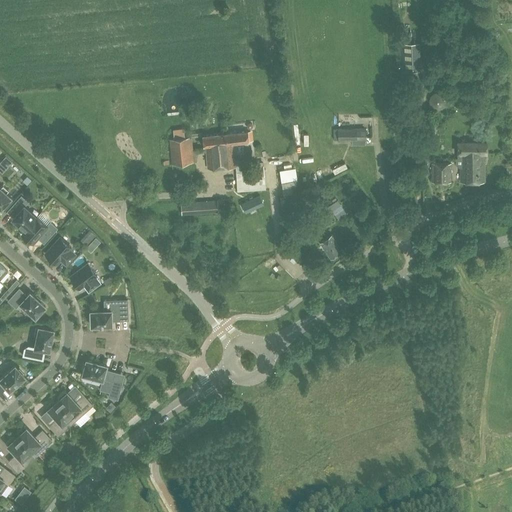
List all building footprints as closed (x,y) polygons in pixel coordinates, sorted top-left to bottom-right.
[(420,69),(418,43),(400,44),(401,70),(420,69)] [(442,94),(438,93),(434,94),(431,97),(429,100),(430,105),(433,108),(437,109),(441,108),(444,106),(446,101),(445,97),(442,94)] [(195,108),(187,109),(188,119),(196,118),(195,108)] [(169,138),(172,164),(194,161),(191,136),(179,137),(178,124),(167,125),(169,138)] [(333,128),(334,139),(352,139),(352,144),(365,144),(365,128),(333,128)] [(247,130),(226,132),(229,166),(235,166),(233,142),(248,141),(247,130)] [(229,166),(226,132),(203,134),(204,145),(206,145),(208,168),(212,168),(229,166)] [(484,152),(486,152),(486,140),(457,141),(457,157),(458,157),(460,156),(463,156),(465,157),(469,157),(469,152),(484,152)] [(485,181),(484,152),(469,152),(469,157),(465,157),(463,156),(460,156),(458,157),(457,157),(455,159),(456,164),(460,167),(460,181),(485,181)] [(292,157),(276,157),(276,164),(281,164),(281,169),(292,169),(292,157)] [(336,172),(350,167),(346,159),(333,164),(336,172)] [(432,163),(431,181),(451,181),(451,162),(432,163)] [(27,176),(23,181),(27,184),(31,180),(27,176)] [(265,177),(236,179),(237,191),(266,188),(265,177)] [(0,207),(1,208),(11,197),(6,193),(9,190),(3,184),(0,187),(0,207)] [(277,196),(279,207),(294,196),(293,194),(277,196)] [(246,212),(264,204),(259,195),(241,203),(246,212)] [(22,232),(22,233),(36,216),(25,206),(28,202),(21,196),(10,208),(14,212),(11,216),(13,217),(12,218),(25,229),(22,232)] [(206,199),(185,201),(181,201),(182,214),(210,212),(218,212),(217,199),(206,199)] [(323,209),(328,215),(342,206),(337,199),(323,209)] [(36,216),(22,233),(33,242),(37,237),(43,243),(57,228),(50,222),(46,226),(36,216)] [(93,239),(96,235),(90,229),(86,233),(93,239)] [(320,241),(330,257),(342,249),(331,233),(320,241)] [(59,237),(45,253),(56,263),(60,259),(66,264),(75,253),(69,249),(71,247),(59,237)] [(96,237),(91,242),(96,246),(100,241),(96,237)] [(88,290),(99,282),(95,276),(97,275),(87,262),(70,276),(79,288),(84,284),(88,290)] [(16,279),(8,288),(11,290),(19,281),(16,279)] [(8,288),(0,296),(3,299),(11,290),(8,288)] [(45,305),(30,291),(25,297),(17,290),(8,300),(15,307),(20,302),(35,317),(38,313),(39,315),(44,310),(42,309),(45,305)] [(91,325),(111,324),(111,317),(122,317),(121,299),(111,300),(111,309),(90,310),(90,314),(88,314),(88,321),(90,321),(91,325)] [(34,347),(28,346),(24,348),(22,355),(40,359),(42,348),(49,350),(53,329),(38,326),(35,326),(33,335),(37,336),(34,347)] [(100,388),(109,391),(108,396),(117,399),(121,385),(112,383),(114,374),(104,371),(106,365),(86,359),(85,363),(83,363),(81,369),(83,369),(82,373),(102,379),(100,388)] [(9,390),(25,376),(22,373),(23,371),(19,367),(17,368),(15,365),(0,377),(0,388),(4,385),(9,390)] [(59,398),(57,400),(75,419),(92,404),(83,394),(75,401),(64,389),(57,396),(59,398)] [(75,419),(57,400),(55,402),(53,399),(46,406),(56,417),(49,424),(58,435),(75,419)] [(77,419),(82,425),(91,417),(87,411),(77,419)] [(19,434),(17,436),(31,451),(35,455),(52,440),(42,430),(35,437),(24,425),(17,432),(19,434)] [(31,451),(17,436),(15,438),(13,435),(6,442),(16,454),(9,461),(18,471),(23,466),(19,462),(31,451)] [(0,483),(5,477),(10,480),(14,475),(3,466),(0,470),(0,483)] [(24,486),(20,492),(26,497),(31,491),(24,486)]
